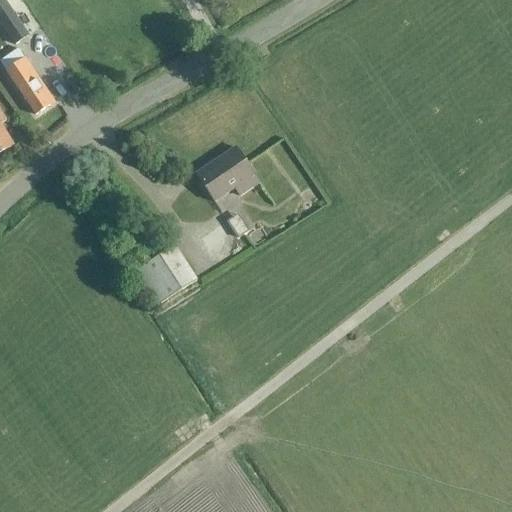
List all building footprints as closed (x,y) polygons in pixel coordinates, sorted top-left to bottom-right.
[(0,0),(0,16),(8,11),(10,10),(2,0),(0,0)] [(28,0),(26,0),(15,8),(34,35),(47,26),(28,0)] [(0,23),(15,46),(28,37),(10,10),(8,11),(0,16),(0,23)] [(49,45),(28,56),(54,105),(75,94),(49,45)] [(6,73),(35,116),(49,107),(45,100),(49,97),(24,60),(6,73)] [(0,154),(13,146),(0,126),(0,125),(6,122),(0,112),(0,154)] [(239,197),(259,184),(235,149),(195,176),(214,203),(234,190),(239,197)] [(240,206),(257,230),(269,222),(252,197),(240,206)] [(219,247),(245,247),(246,218),(220,218),(219,247)] [(157,307),(196,282),(174,248),(135,273),(157,307)]
